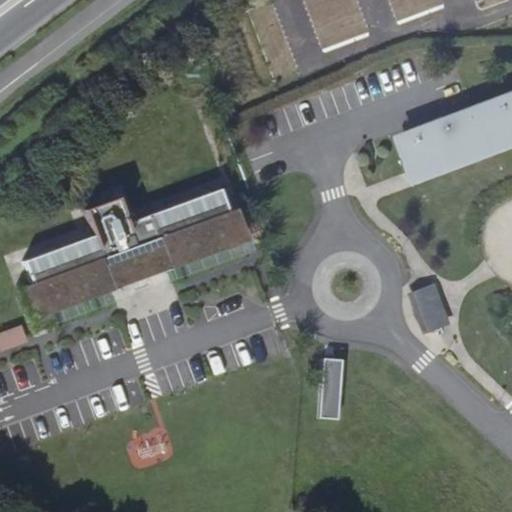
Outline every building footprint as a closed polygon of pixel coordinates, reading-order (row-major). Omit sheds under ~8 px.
[(511,100),(407,140),(420,177),(511,142),(511,100)] [(91,236),(21,262),(29,283),(39,310),(40,310),(42,316),(111,290),(105,274),(111,272),(114,279),(136,271),(133,264),(156,256),(162,272),(237,244),(235,239),(236,238),(226,211),(218,190),(125,224),(116,198),(81,211),(91,236)] [(234,208),(226,211),(236,238),(235,239),(237,244),(162,272),(156,256),(133,264),(136,271),(114,279),(111,272),(105,274),(111,290),(42,316),(40,310),(39,310),(29,283),(16,288),(32,331),(249,251),(234,208)] [(258,217),(246,222),(252,239),(264,234),(258,217)] [(433,285),(412,292),(426,330),(447,323),(433,285)] [(19,326),(0,332),(0,352),(26,343),(19,326)]
